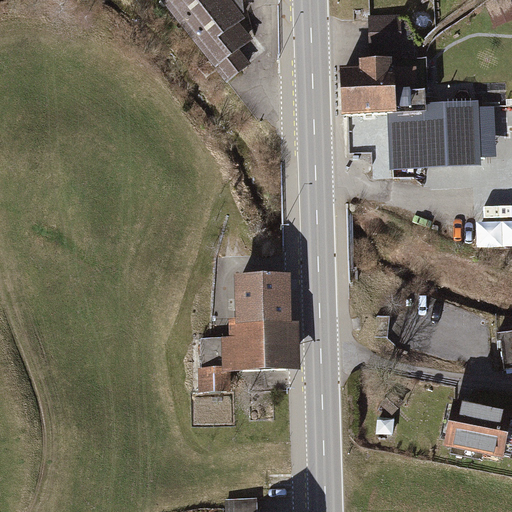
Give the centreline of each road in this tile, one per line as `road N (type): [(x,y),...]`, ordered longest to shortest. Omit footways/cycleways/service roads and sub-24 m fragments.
road 1 (primary): [(325,511),(315,192)]
road 2 (primary): [(309,0),(315,192)]
